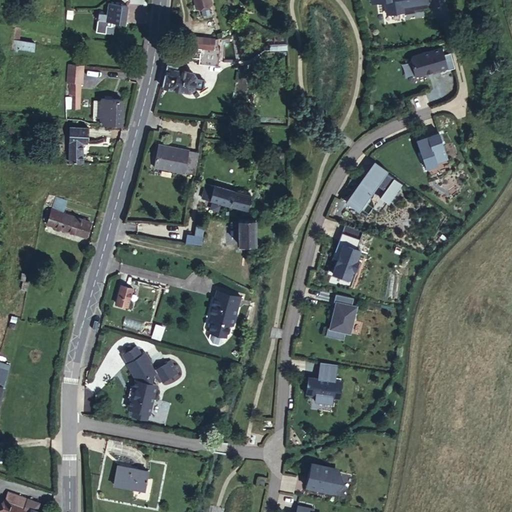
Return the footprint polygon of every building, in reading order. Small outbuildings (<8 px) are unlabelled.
[(370,0),(371,2),(384,0),(386,14),(403,11),(403,14),(414,12),(414,9),(428,7),(426,0),(370,0)] [(128,6),(108,3),(106,14),(99,13),(98,20),(125,24),(128,6)] [(208,4),(200,6),(203,16),(210,14),(208,4)] [(15,26),(12,40),(19,41),(21,27),(15,26)] [(181,43),(181,46),(180,55),(200,57),(200,63),(218,64),(220,46),(217,46),(218,39),(214,38),(189,37),(188,44),(181,43)] [(19,41),(12,40),(10,51),(17,52),(18,49),(35,52),(36,43),(19,41)] [(413,56),(411,59),(416,76),(440,69),(440,70),(448,68),(442,47),(413,56)] [(167,63),(162,87),(188,92),(194,87),(197,76),(192,71),(179,69),(179,65),(167,63)] [(69,64),(67,82),(71,82),(81,83),(83,83),(84,65),(69,64)] [(81,83),(71,82),(70,109),(80,109),(81,83)] [(111,100),(104,99),(102,99),(100,123),(122,125),(123,101),(111,100)] [(88,128),(71,127),(69,162),(82,163),(84,143),(87,143),(88,128)] [(448,158),(439,132),(417,140),(427,169),(439,165),(438,162),(448,158)] [(154,167),(194,175),(199,152),(159,144),(154,167)] [(348,199),(350,201),(368,177),(378,184),(386,172),(402,184),(404,181),(375,161),(348,199)] [(378,184),(368,177),(350,201),(361,209),(369,215),(377,203),(385,208),(402,184),(386,172),(378,184)] [(251,195),(214,184),(210,199),(248,210),(251,195)] [(67,200),(56,196),(51,209),(53,209),(52,212),(47,210),(44,219),(48,221),(47,225),(85,237),(90,222),(63,213),(67,200)] [(239,244),(240,244),(252,244),(255,244),(255,219),(238,219),(239,244)] [(365,232),(347,225),(344,234),(355,238),(352,247),(345,244),(334,273),(351,279),(355,270),(359,272),(363,262),(358,261),(362,250),(359,249),(365,232)] [(29,283),(25,282),(23,281),(21,290),(27,291),(29,283)] [(120,286),(115,304),(127,307),(132,289),(120,286)] [(241,296),(217,290),(215,297),(230,301),(230,304),(239,306),(241,296)] [(355,298),(337,294),(335,302),(337,302),(331,328),(329,327),(327,335),(345,339),(347,332),(352,333),(358,306),(353,305),(355,298)] [(230,301),(215,297),(210,315),(214,316),(213,319),(210,332),(212,332),(210,338),(213,343),(219,345),(224,342),(226,336),(228,337),(228,335),(231,333),(232,328),(231,326),(231,324),(234,325),(239,306),(230,304),(230,301)] [(17,343),(4,341),(3,348),(16,349),(17,343)] [(139,351),(134,342),(118,351),(134,379),(133,379),(132,387),(129,386),(127,397),(130,398),(126,415),(147,419),(154,383),(149,382),(151,372),(154,370),(160,380),(176,370),(169,357),(151,367),(147,360),(149,359),(143,349),(139,351)] [(338,364),(322,362),(319,378),(309,376),(307,394),(317,395),(316,400),(332,403),(333,398),(340,399),(343,382),(336,380),(338,364)] [(148,472),(118,466),(115,485),(145,491),(148,472)] [(327,466),(322,490),(345,495),(351,493),(356,489),(357,482),(355,476),(351,472),(327,466)] [(0,511),(39,511),(24,506),(27,498),(8,491),(0,511)]
